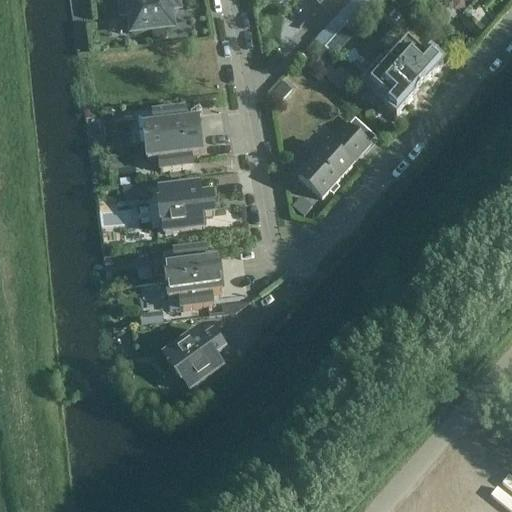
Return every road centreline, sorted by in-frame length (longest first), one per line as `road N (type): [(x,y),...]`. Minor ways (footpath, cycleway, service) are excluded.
road 1 (residential): [(247,100),(271,242),(294,262),(313,257),(511,34)]
road 2 (residential): [(247,100),(341,0)]
